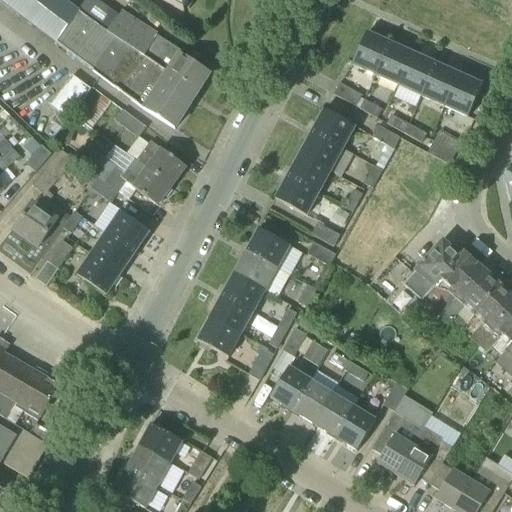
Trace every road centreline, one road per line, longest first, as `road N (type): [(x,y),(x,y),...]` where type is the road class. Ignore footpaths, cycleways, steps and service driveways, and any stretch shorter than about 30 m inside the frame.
road 1 (residential): [(131,368),(319,0)]
road 2 (residential): [(374,511),(131,368)]
road 3 (residential): [(511,259),(468,210),(511,121)]
road 4 (residential): [(56,511),(131,368)]
road 5 (residential): [(131,368),(0,279)]
